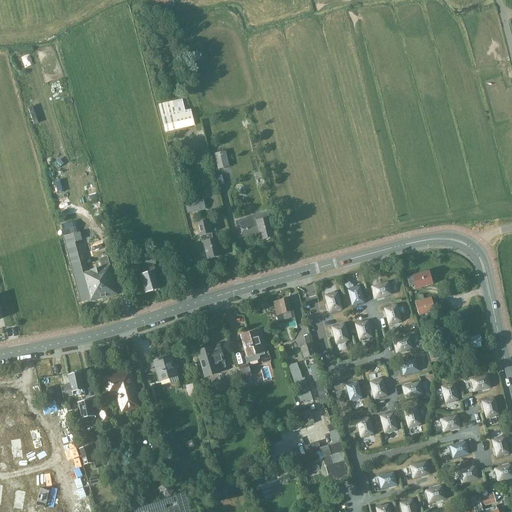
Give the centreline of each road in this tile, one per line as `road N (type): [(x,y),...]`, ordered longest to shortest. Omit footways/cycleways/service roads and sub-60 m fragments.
road 1 (tertiary): [(472,249),(451,239),(419,241),(0,355)]
road 2 (tertiary): [(511,389),(472,249)]
